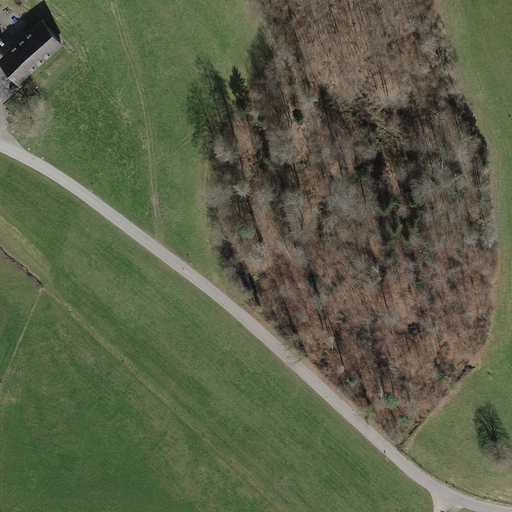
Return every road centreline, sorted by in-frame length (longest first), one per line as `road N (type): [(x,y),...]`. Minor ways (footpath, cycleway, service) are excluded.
road 1 (residential): [(505,511),(442,493),(159,249),(46,169),(0,148)]
road 2 (track): [(159,249),(151,122),(114,0)]
